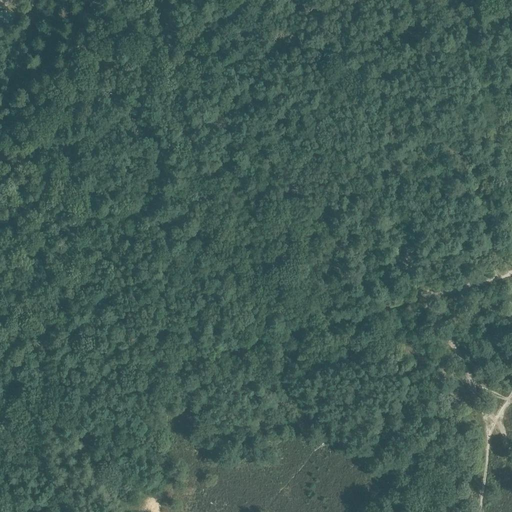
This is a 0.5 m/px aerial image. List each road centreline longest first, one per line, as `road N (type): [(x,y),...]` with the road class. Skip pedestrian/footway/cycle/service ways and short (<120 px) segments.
road 1 (track): [(511,274),(170,364)]
road 2 (unknown): [(398,233),(401,254),(511,452)]
road 3 (track): [(157,511),(170,364)]
